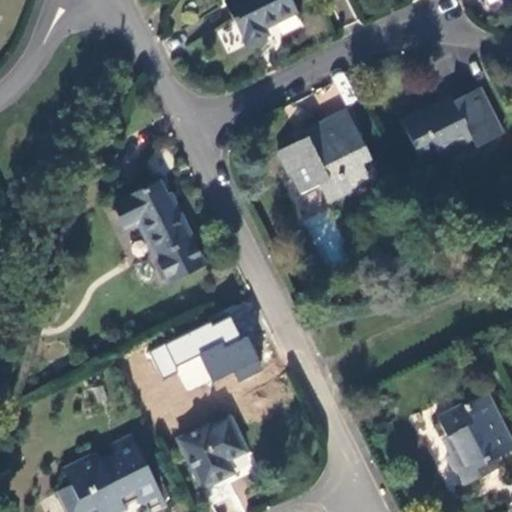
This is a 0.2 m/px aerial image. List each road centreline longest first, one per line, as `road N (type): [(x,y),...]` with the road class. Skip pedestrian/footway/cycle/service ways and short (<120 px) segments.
road 1 (unclassified): [(175,127),(354,497)]
road 2 (unclassified): [(511,40),(451,37),(435,2),(175,127)]
road 3 (unclassified): [(103,0),(175,127)]
